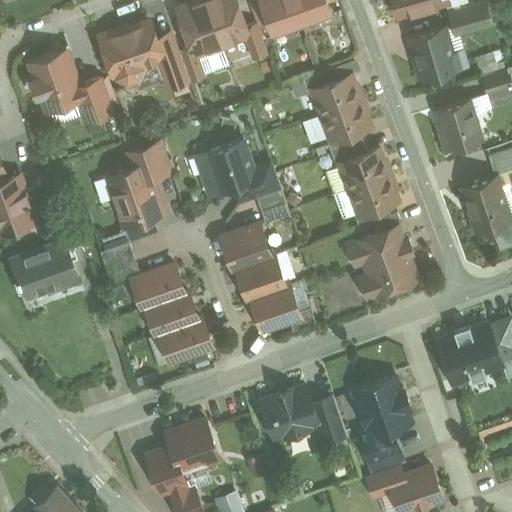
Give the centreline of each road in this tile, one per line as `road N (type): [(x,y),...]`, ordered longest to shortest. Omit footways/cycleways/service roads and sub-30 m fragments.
road 1 (residential): [(355,0),(462,293)]
road 2 (residential): [(474,511),(405,313)]
road 3 (residential): [(244,369),(55,438)]
road 4 (residential): [(405,313),(244,369)]
road 5 (residential): [(192,229),(244,369)]
road 6 (residential): [(129,0),(0,46)]
